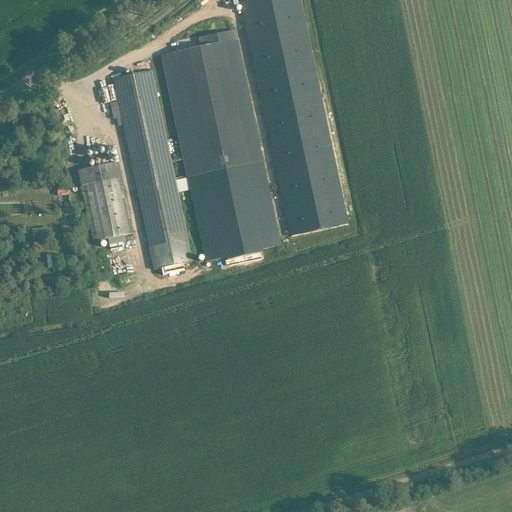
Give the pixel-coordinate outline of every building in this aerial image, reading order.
[(300,0),(239,0),(291,238),(348,225),(300,0)] [(201,48),(161,56),(163,66),(187,178),(204,261),(205,262),(280,246),(262,163),(263,162),(237,41),(235,31),(232,32),(199,39),(201,48)] [(122,118),(154,271),(161,269),(163,275),(184,271),(183,264),(193,262),(175,181),(158,98),(152,71),(113,80),(119,107),(111,108),(114,120),(122,118)] [(118,163),(79,171),(81,181),(94,243),(107,240),(109,248),(124,244),(123,236),(133,234),(120,173),(118,163)] [(51,228),(32,228),(32,242),(51,241),(51,228)] [(123,274),(110,280),(112,285),(126,279),(123,274)] [(126,303),(121,290),(97,297),(101,311),(126,303)] [(20,309),(0,312),(0,321),(22,317),(20,309)]
